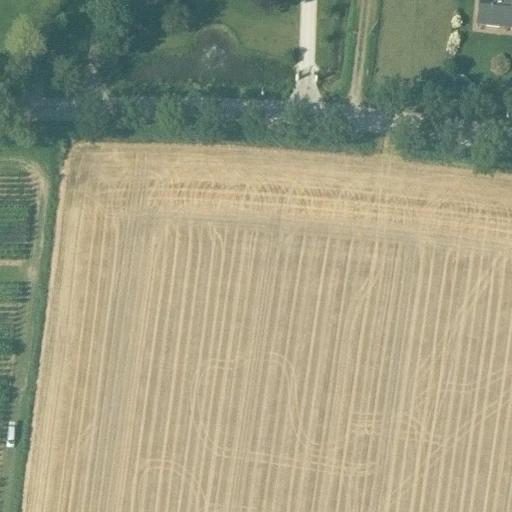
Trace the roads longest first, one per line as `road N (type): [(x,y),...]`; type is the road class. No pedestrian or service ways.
road 1 (tertiary): [(511,139),(204,113),(0,113)]
road 2 (track): [(351,121),(366,0)]
